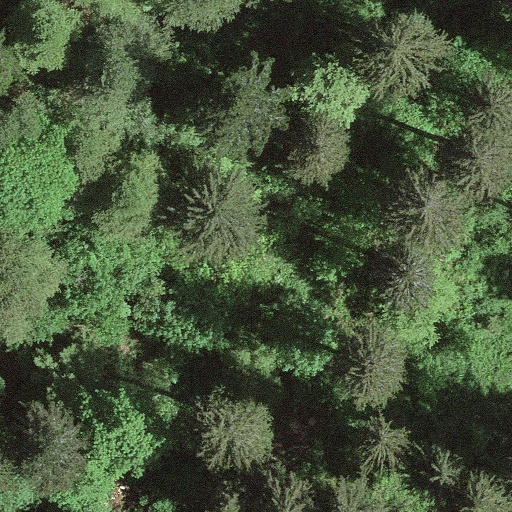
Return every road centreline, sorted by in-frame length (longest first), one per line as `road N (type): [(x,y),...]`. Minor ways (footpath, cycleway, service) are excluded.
road 1 (track): [(93,511),(372,191),(466,0)]
road 2 (track): [(0,97),(121,40),(236,0)]
